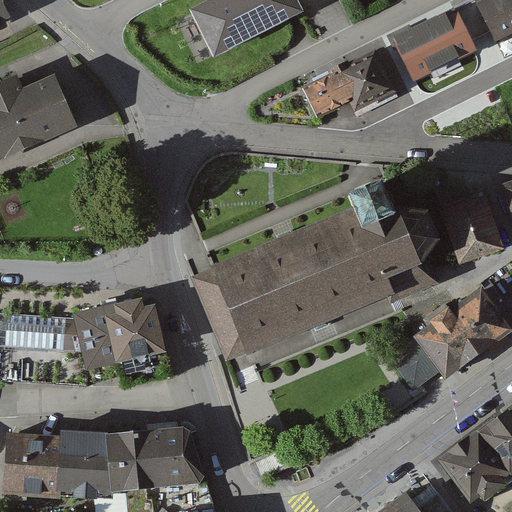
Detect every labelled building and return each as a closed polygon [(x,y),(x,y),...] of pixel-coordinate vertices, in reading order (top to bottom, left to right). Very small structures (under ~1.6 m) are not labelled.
[(0,0),(0,23),(10,18),(0,0)] [(205,0),(189,9),(214,56),(303,10),(297,0),(205,0)] [(511,35),(511,0),(496,0),(482,7),(500,42),(511,35)] [(477,50),(457,14),(399,46),(419,82),(477,50)] [(393,93),(374,57),(306,94),(319,118),(351,101),(357,112),(393,93)] [(0,159),(78,126),(55,73),(23,87),(17,73),(0,80),(0,159)] [(202,277),(192,282),(227,365),(237,361),(390,296),(393,303),(432,286),(423,265),(441,239),(431,215),(400,210),(389,184),(351,200),(356,212),(202,277)] [(506,253),(486,201),(445,217),(465,269),(506,253)] [(511,335),(511,277),(511,275),(420,342),(443,373),(449,382),(511,335)] [(145,316),(143,306),(74,322),(2,317),(0,341),(0,350),(81,355),(86,379),(117,375),(167,362),(156,314),(145,316)] [(443,373),(420,342),(391,361),(414,392),(443,373)] [(478,511),(511,487),(511,409),(438,464),(474,511),(478,511)] [(195,429),(110,436),(115,493),(149,488),(154,511),(219,511),(209,477),(195,429)] [(115,493),(110,436),(65,434),(64,443),(59,494),(115,493)] [(59,499),(59,494),(64,443),(11,438),(7,495),(59,499)] [(425,511),(422,511),(411,497),(390,511),(451,511),(442,500),(425,511)]
